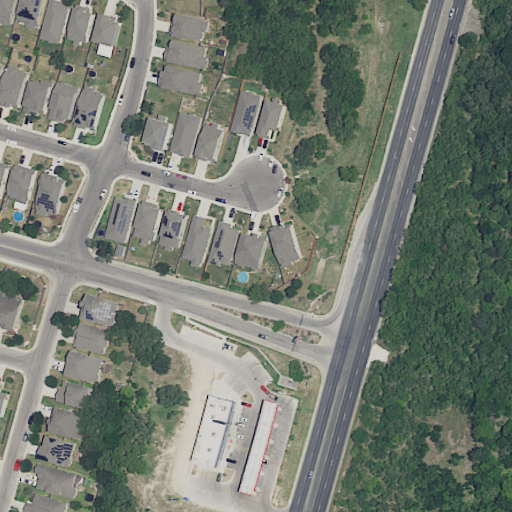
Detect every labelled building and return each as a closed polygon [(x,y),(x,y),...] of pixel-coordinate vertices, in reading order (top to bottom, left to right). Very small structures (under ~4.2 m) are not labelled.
[(0,0),(0,24),(11,28),(18,0),(0,0)] [(23,0),(17,22),(38,28),(46,0),(23,0)] [(63,44),(69,3),(48,0),(43,40),(63,44)] [(87,45),(96,14),(77,8),(68,39),(87,45)] [(171,35),(204,42),(208,19),(175,13),(171,35)] [(116,47),(123,20),(102,15),(95,41),(116,47)] [(207,69),(210,56),(206,56),(208,47),(171,39),(167,61),(207,69)] [(0,97),(0,103),(19,110),(31,71),(11,65),(0,97)] [(161,87),(199,95),(204,73),(166,65),(161,87)] [(52,85),(31,81),(25,111),(46,116),(52,85)] [(80,87),(59,82),(50,117),(71,123),(80,87)] [(104,91),(83,87),(77,127),(97,130),(104,91)] [(232,132),(253,137),(262,96),(242,91),(232,132)] [(281,130),(286,105),(266,101),(260,136),(271,138),(273,129),(281,130)] [(191,158),(202,117),(182,111),(171,152),(191,158)] [(167,151),(173,122),(152,117),(145,146),(167,151)] [(206,123),(197,158),(216,163),(225,128),(206,123)] [(37,170),(16,165),(8,198),(29,203),(37,170)] [(67,181),(46,175),(36,212),(57,217),(67,181)] [(126,243),(138,202),(118,196),(106,238),(126,243)] [(156,244),(163,209),(142,204),(135,236),(144,238),(143,241),(156,244)] [(181,249),(187,214),(168,211),(162,246),(181,249)] [(212,228),(205,226),(207,218),(194,215),(183,258),(193,260),(192,265),(202,268),(212,228)] [(303,260),(292,223),(271,230),(282,266),(303,260)] [(231,267),(240,230),(219,224),(209,261),(231,267)] [(260,270),(269,239),(245,232),(235,263),(260,270)] [(0,325),(16,330),(25,298),(1,291),(0,294),(0,325)] [(83,318),(114,327),(120,302),(89,294),(83,318)] [(76,346),(106,353),(111,330),(81,323),(76,346)] [(65,375),(97,383),(104,359),(72,351),(65,375)] [(85,408),(91,387),(63,380),(57,400),(85,408)] [(245,490),(260,494),(283,394),(268,391),(245,490)] [(211,395),(237,402),(218,467),(193,460),(211,395)] [(81,439),(87,415),(56,407),(50,432),(81,439)] [(76,443),(47,435),(40,459),(69,467),(76,443)] [(75,499),(78,487),(74,486),(77,474),(41,464),(34,488),(75,499)] [(66,511),(69,503),(36,494),(34,504),(28,502),(25,511),(66,511)]
